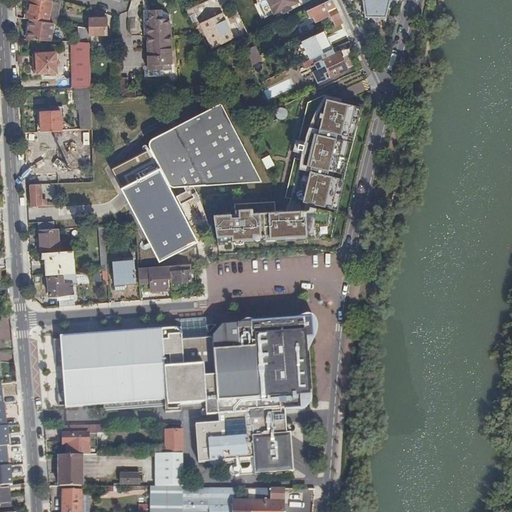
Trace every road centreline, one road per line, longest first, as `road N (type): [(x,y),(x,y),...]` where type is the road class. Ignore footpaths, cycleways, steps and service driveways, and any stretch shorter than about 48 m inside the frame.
road 1 (residential): [(21,318),(201,305),(225,280),(347,276)]
road 2 (residential): [(0,0),(21,318)]
road 3 (residential): [(347,276),(324,511)]
road 4 (residential): [(21,318),(37,511)]
road 5 (residential): [(389,89),(347,276)]
